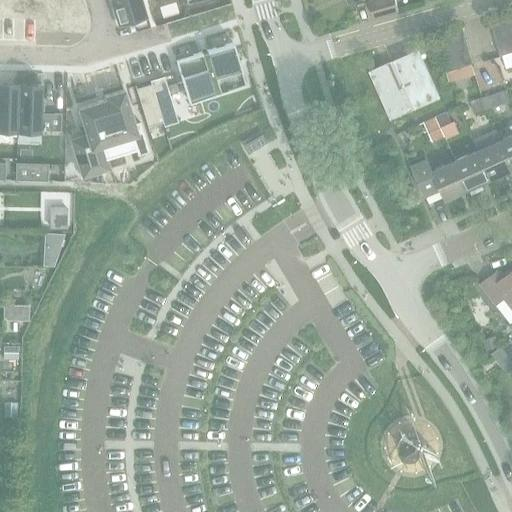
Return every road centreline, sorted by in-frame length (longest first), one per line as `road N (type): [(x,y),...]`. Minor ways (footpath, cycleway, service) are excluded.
road 1 (secondary): [(390,274),(327,186),(261,0)]
road 2 (secondary): [(511,475),(468,390),(390,274)]
road 3 (residential): [(390,274),(511,223)]
road 4 (residential): [(231,18),(104,50)]
